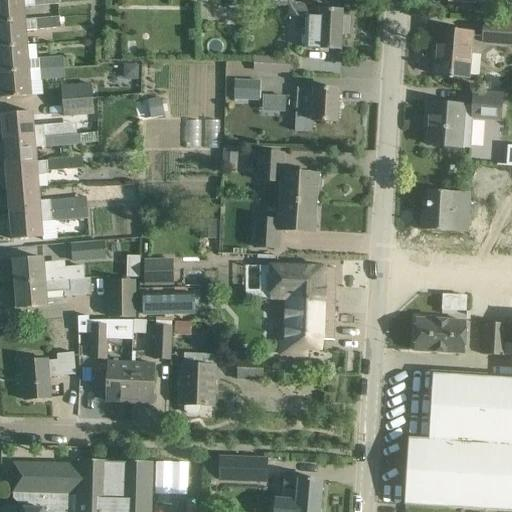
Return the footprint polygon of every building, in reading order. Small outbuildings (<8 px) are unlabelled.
[(0,0),(0,22),(25,21),(24,7),(58,5),(57,0),(0,0)] [(304,48),(340,50),(341,34),(349,34),(350,17),(342,17),(342,11),(320,10),(320,5),(294,4),(294,0),(231,0),(231,2),(288,5),(287,17),(305,18),(304,48)] [(64,19),(58,19),(58,18),(25,21),(0,22),(0,47),(27,45),(26,31),(59,28),(59,23),(65,23),(64,19)] [(481,44),(511,45),(511,23),(482,21),(481,44)] [(433,75),(469,78),(472,34),(433,30),(432,47),(435,47),(433,75)] [(0,47),(0,72),(62,67),(61,58),(28,60),(27,45),(0,47)] [(301,66),(301,54),(283,55),(283,51),(232,52),(232,75),(283,74),(283,66),(301,66)] [(223,147),(225,62),(174,61),(173,95),(176,95),(175,118),(186,118),(185,146),(223,147)] [(147,86),(153,73),(137,65),(130,78),(147,86)] [(0,72),(0,95),(0,99),(31,96),(30,81),(63,79),(62,67),(0,72)] [(232,100),(260,101),(260,80),(233,80),(232,100)] [(62,101),(93,99),(92,83),(61,85),(62,101)] [(294,132),(313,133),(314,121),(337,122),(339,89),(313,88),(313,90),(297,89),(294,132)] [(462,147),(471,148),(473,120),(501,122),(503,94),(473,92),(472,106),(427,103),(426,117),(430,117),(428,145),(462,147)] [(259,112),(283,113),(284,94),(260,94),(259,112)] [(93,99),(62,101),(63,117),(94,115),(93,99)] [(1,114),(3,140),(68,134),(67,125),(33,127),(32,112),(1,114)] [(3,140),(5,165),(36,162),(35,148),(81,144),(80,134),(68,135),(68,134),(3,140)] [(278,201),(316,203),(317,175),(284,173),(285,153),(258,151),(256,182),(279,183),(278,201)] [(5,165),(7,189),(38,187),(37,175),(48,174),(48,171),(83,168),(82,158),(36,162),(5,165)] [(7,189),(9,214),(74,208),(73,199),(40,201),(38,187),(7,189)] [(420,230),(468,233),(470,193),(427,191),(426,211),(421,211),(420,230)] [(252,248),(278,249),(279,230),(314,232),(316,203),(278,201),(277,219),(254,218),(252,248)] [(9,214),(11,240),(43,237),(42,222),(88,219),(86,208),(74,208),(9,214)] [(217,236),(218,220),(202,219),(201,235),(217,236)] [(95,255),(94,242),(69,244),(70,257),(95,255)] [(43,258),(13,260),(15,284),(81,279),(83,279),(82,267),(64,268),(64,269),(57,270),(56,263),(43,264),(43,258)] [(143,286),(173,285),(173,260),(143,260),(143,286)] [(293,310),(333,312),(335,268),(271,266),(269,300),(280,300),(294,299),(293,310)] [(65,298),(91,296),(90,278),(83,279),(81,279),(15,284),(17,308),(46,306),(45,293),(64,291),(65,298)] [(107,283),(107,320),(134,320),(134,282),(107,283)] [(193,315),(192,293),(144,294),(145,316),(193,315)] [(464,310),(465,294),(439,293),(438,309),(464,310)] [(278,355),(308,356),(308,339),(333,340),(333,312),(293,310),(294,299),(280,300),(278,355)] [(413,319),(411,351),(464,354),(466,322),(413,319)] [(482,355),(511,357),(511,353),(511,343),(504,343),(505,324),(485,323),(482,355)] [(154,324),(152,360),(170,360),(172,325),(154,324)] [(107,360),(108,325),(89,325),(88,359),(107,360)] [(74,376),(77,375),(75,354),(57,354),(57,361),(47,361),(47,359),(21,361),(24,400),(50,398),(48,376),(74,376)] [(263,358),(237,358),(237,381),(263,381),(263,358)] [(106,401),(127,402),(129,367),(129,363),(108,362),(106,401)] [(127,402),(152,403),(154,364),(129,363),(129,367),(127,402)] [(182,364),(180,405),(213,406),(215,366),(182,364)] [(511,511),(511,378),(432,373),(428,439),(408,437),(404,505),(511,511)] [(210,479),(267,483),(269,460),(220,457),(219,460),(211,459),(210,479)] [(150,511),(152,462),(77,460),(77,465),(13,463),(12,493),(14,493),(13,497),(18,502),(24,502),(24,508),(23,508),(20,511),(150,511)] [(295,511),(318,511),(322,481),(298,479),(284,478),(282,502),(296,503),(295,511)]
